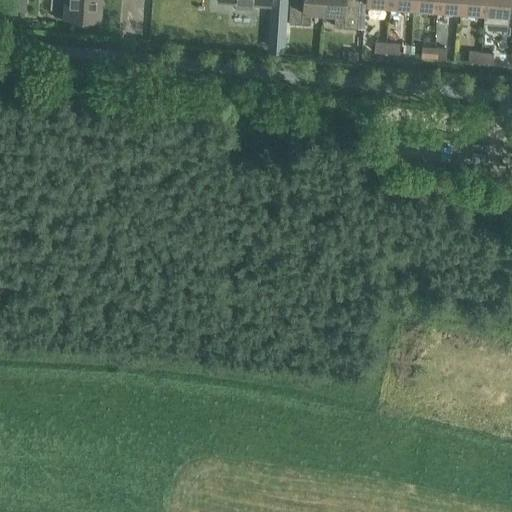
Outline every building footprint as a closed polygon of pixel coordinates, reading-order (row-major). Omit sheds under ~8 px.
[(100,0),(64,0),(63,18),(99,21),(100,0)] [(269,5),(269,0),(217,0),(217,1),(234,2),(234,7),(251,8),(251,4),(269,5)] [(322,12),(323,0),(289,0),(288,22),(309,24),(310,11),(322,12)] [(358,0),(323,0),(322,12),(334,13),(333,26),(357,27),(358,0)] [(460,0),(436,0),(436,8),(460,10),(460,0)] [(460,0),(460,10),(483,12),(484,0),(460,0)] [(484,12),(483,21),(507,23),(509,0),(484,0),(483,12),(484,12)] [(284,20),(270,19),(268,43),(282,44),(284,20)] [(511,27),(494,22),(492,32),(511,37),(511,32),(511,27)] [(386,50),(387,41),(374,40),(373,49),(386,50)] [(387,41),(386,50),(398,51),(399,42),(387,41)] [(433,55),(434,46),(421,45),(420,54),(433,55)] [(446,47),(434,46),(433,55),(445,56),(446,47)] [(480,60),(481,51),(469,50),(468,59),(480,60)] [(357,60),(357,56),(357,51),(347,51),(347,55),(347,60),(357,60)] [(493,52),(481,51),(480,60),(492,61),(493,52)]
